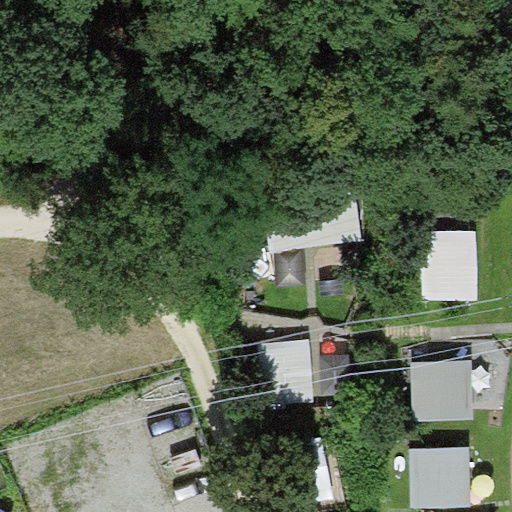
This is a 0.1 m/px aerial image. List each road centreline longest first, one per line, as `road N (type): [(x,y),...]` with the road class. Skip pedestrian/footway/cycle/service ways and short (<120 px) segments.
road 1 (track): [(73,227),(146,273),(194,347),(253,511)]
road 2 (track): [(115,0),(121,55),(73,227)]
